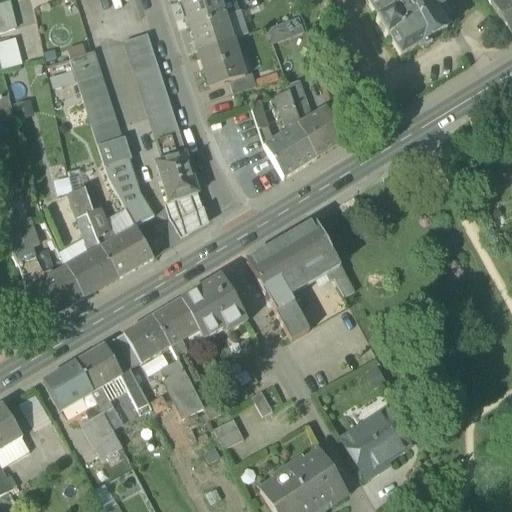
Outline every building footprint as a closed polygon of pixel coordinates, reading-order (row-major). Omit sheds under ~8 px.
[(193,0),(182,4),(190,29),(223,18),(216,0),(193,0)] [(234,0),(216,0),(223,18),(239,13),(234,0)] [(444,6),(440,0),(363,0),(377,21),(375,23),(386,41),(388,40),(399,59),(416,48),(422,50),(428,46),(429,41),(446,30),(436,12),(444,7),(443,6),(444,6)] [(511,0),(499,0),(490,6),(511,41),(511,0)] [(0,9),(0,37),(17,32),(10,6),(0,9)] [(231,43),(232,43),(249,38),(240,12),(239,13),(223,18),(231,43)] [(190,29),(198,54),(231,43),(223,18),(190,29)] [(304,37),(299,22),(268,32),(273,47),(304,37)] [(124,45),(162,163),(185,156),(147,38),(124,45)] [(0,45),(0,70),(1,73),(22,67),(15,41),(0,45)] [(232,43),(231,43),(198,54),(210,93),(229,87),(244,82),(244,80),(232,43)] [(66,52),(70,64),(86,58),(82,46),(66,52)] [(124,212),(134,231),(153,220),(136,193),(127,164),(131,162),(124,141),(120,143),(92,56),(86,58),(70,64),(69,64),(73,76),(97,152),(108,183),(124,212)] [(69,77),(73,76),(69,64),(69,63),(49,70),(53,81),(69,77)] [(252,83),(255,90),(279,83),(276,75),(252,83)] [(69,77),(53,81),(56,92),(72,88),(69,77)] [(229,87),(232,97),(245,93),(255,90),(252,83),(251,78),(244,80),(244,82),(229,87)] [(288,95),(297,119),(309,113),(300,85),(286,90),(288,95)] [(273,100),(286,136),(296,130),(300,129),(297,119),(288,95),(273,100)] [(0,100),(0,125),(13,122),(10,108),(7,99),(0,100)] [(30,103),(10,108),(13,122),(14,124),(34,119),(30,103)] [(250,109),(254,121),(259,135),(268,132),(259,106),(250,109)] [(300,129),(296,130),(315,162),(345,144),(326,113),(312,121),(300,129)] [(312,121),(309,113),(297,119),(300,129),(312,121)] [(283,182),(315,162),(296,130),(286,136),(273,145),(264,150),(283,182)] [(273,145),(268,132),(259,135),(264,150),(273,145)] [(154,166),(168,206),(171,205),(172,206),(195,199),(194,198),(196,197),(198,196),(185,156),(162,163),(154,166)] [(72,196),(83,192),(85,192),(79,172),(67,175),(68,181),(72,196)] [(56,199),(72,196),(68,181),(53,184),(56,199)] [(91,215),(99,212),(101,212),(94,189),(85,192),(83,192),(91,215)] [(76,221),(86,217),(91,215),(83,192),(72,196),(68,198),(76,221)] [(164,209),(169,223),(201,212),(196,197),(194,198),(195,199),(172,206),(164,209)] [(0,215),(2,220),(5,229),(20,225),(14,206),(0,211),(0,215)] [(109,236),(99,212),(91,215),(86,217),(94,238),(95,241),(109,236)] [(106,223),(116,241),(135,231),(134,231),(124,212),(106,223)] [(207,228),(201,212),(169,223),(180,243),(207,228)] [(86,217),(76,221),(83,242),(94,238),(86,217)] [(30,221),(20,225),(5,229),(6,235),(17,268),(25,293),(43,283),(33,251),(39,249),(30,221)] [(246,265),(268,305),(286,295),(323,273),(329,285),(333,283),(343,277),(344,276),(334,258),(332,259),(314,226),(246,265)] [(111,244),(99,251),(117,282),(152,262),(135,231),(116,241),(111,244)] [(58,256),(65,271),(88,257),(80,244),(58,256)] [(82,302),(117,282),(99,251),(88,257),(65,271),(82,302)] [(42,324),(82,302),(65,271),(43,283),(25,293),(42,324)] [(333,283),(343,302),(353,296),(343,277),(333,283)] [(221,280),(181,303),(198,334),(204,343),(226,330),(228,335),(247,324),(221,280)] [(308,335),(286,295),(268,305),(291,345),(308,335)] [(170,349),(170,350),(180,345),(198,334),(181,303),(153,320),(170,349)] [(161,355),(170,349),(153,320),(123,337),(140,367),(161,355)] [(198,334),(180,345),(185,355),(204,343),(198,334)] [(129,373),(140,367),(123,337),(113,343),(129,373)] [(127,394),(140,418),(150,413),(129,373),(113,343),(104,348),(121,378),(119,379),(127,394)] [(175,360),(185,355),(180,345),(170,350),(175,360)] [(74,366),(91,396),(101,390),(119,379),(121,378),(104,348),(74,366)] [(200,382),(185,355),(175,360),(177,363),(190,387),(200,382)] [(147,379),(162,371),(168,368),(162,357),(141,368),(147,379)] [(163,383),(184,422),(203,412),(190,387),(177,363),(168,368),(162,371),(167,381),(163,383)] [(59,414),(91,396),(74,366),(42,384),(59,414)] [(386,385),(377,369),(362,378),(371,394),(386,385)] [(109,405),(127,394),(119,379),(101,390),(109,405)] [(109,405),(101,390),(91,396),(102,416),(112,410),(109,405)] [(251,401),(262,420),(272,414),(261,395),(251,401)] [(51,426),(35,398),(17,408),(33,436),(51,426)] [(205,412),(210,423),(235,410),(229,399),(205,412)] [(0,409),(0,453),(22,441),(2,408),(0,409)] [(123,429),(112,410),(102,416),(112,435),(123,429)] [(363,455),(374,473),(376,471),(410,449),(386,413),(340,443),(353,462),(363,455)] [(81,428),(100,463),(121,451),(113,436),(112,435),(102,416),(81,428)] [(213,433),(223,453),(243,443),(233,423),(213,433)] [(30,454),(22,441),(0,453),(0,472),(0,473),(30,454)] [(353,462),(368,484),(379,477),(376,471),(374,473),(363,455),(353,462)] [(261,497),(270,511),(325,511),(348,497),(321,457),(306,467),(302,460),(272,480),(276,487),(261,497)] [(0,473),(0,472),(0,498),(11,491),(5,481),(0,473)] [(5,481),(11,491),(16,489),(10,478),(5,481)] [(240,501),(233,486),(221,492),(228,506),(240,501)] [(102,511),(115,505),(104,487),(92,493),(102,511)]
